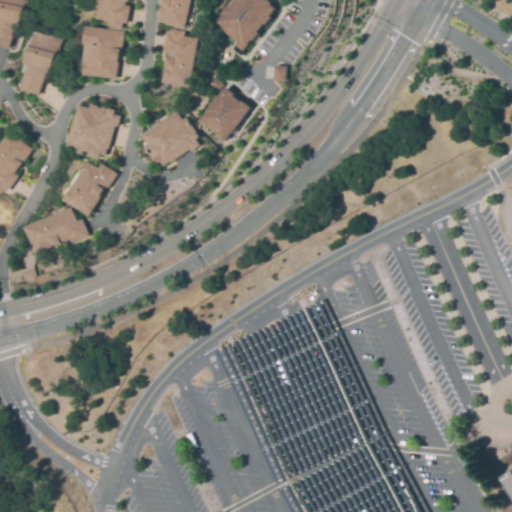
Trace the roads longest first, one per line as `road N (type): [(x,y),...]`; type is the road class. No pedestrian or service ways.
road 1 (secondary): [(0,340),(159,282),(275,207),(330,154),(425,9)]
road 2 (secondary): [(396,0),(331,98),(253,183),(197,229),(93,283),(0,312)]
